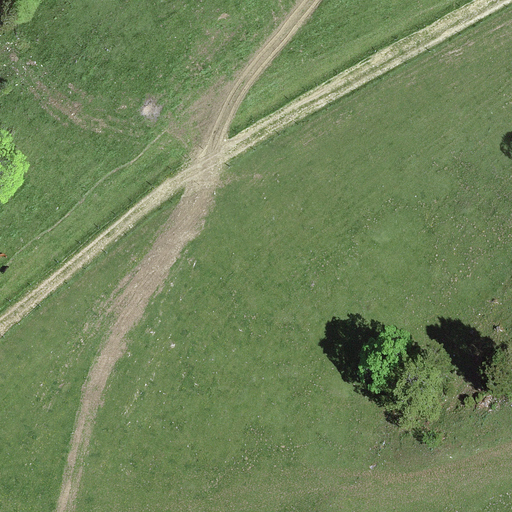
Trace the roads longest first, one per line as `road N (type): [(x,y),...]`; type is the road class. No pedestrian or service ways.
road 1 (track): [(0,326),(173,185),(511,0)]
road 2 (track): [(308,0),(235,94),(222,122),(220,156)]
